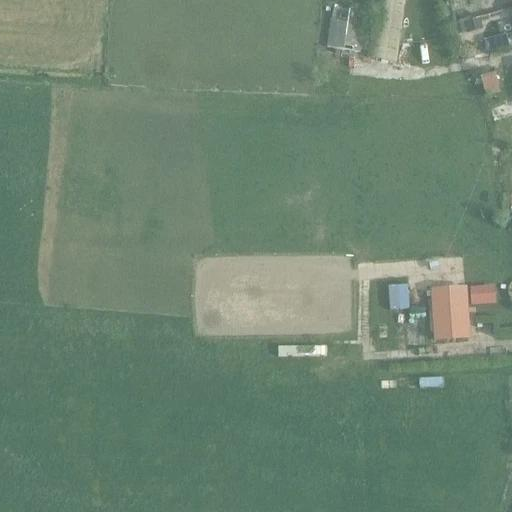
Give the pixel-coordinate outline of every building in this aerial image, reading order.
[(376,0),(369,60),(396,64),(405,0),(376,0)] [(359,53),(365,13),(333,9),(327,49),(359,53)] [(479,20),(464,24),(466,33),(466,35),(481,31),(479,20)] [(464,24),(455,27),(457,35),(466,33),(464,24)] [(508,47),(505,36),(482,42),(485,53),(508,47)] [(494,75),(479,79),(485,97),(499,93),(494,75)] [(410,284),(390,285),(390,309),(410,308),(410,284)] [(494,287),(470,288),(471,306),(495,305),(494,287)] [(436,343),(471,340),(466,288),(431,291),(436,343)]
